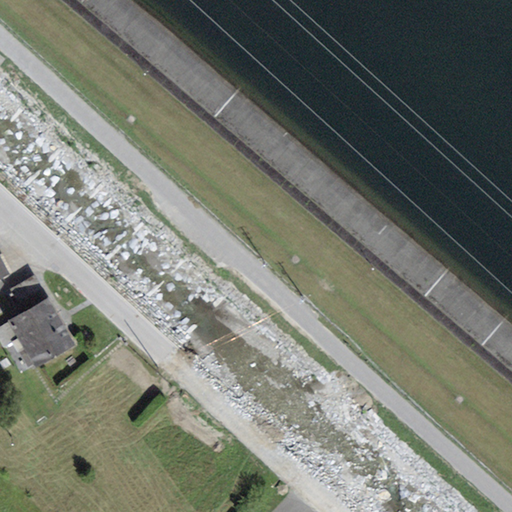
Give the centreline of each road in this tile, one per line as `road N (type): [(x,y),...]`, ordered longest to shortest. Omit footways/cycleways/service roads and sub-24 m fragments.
road 1 (unclassified): [(511,506),(0,36)]
road 2 (residential): [(0,200),(332,511)]
